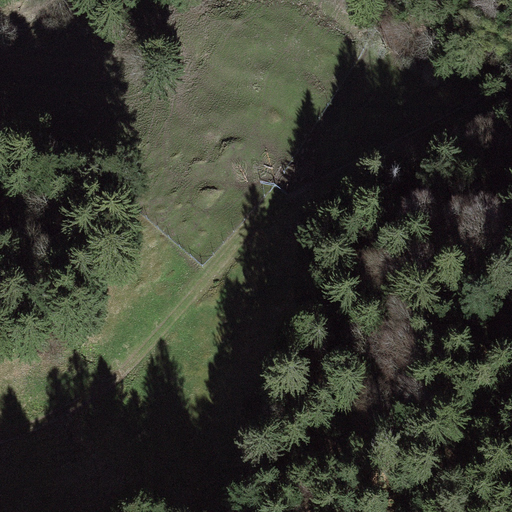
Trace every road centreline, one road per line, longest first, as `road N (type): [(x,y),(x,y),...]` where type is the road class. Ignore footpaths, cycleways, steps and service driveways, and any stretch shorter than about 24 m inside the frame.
road 1 (track): [(0,439),(57,415),(126,367),(246,225),(364,64),(384,0)]
road 2 (track): [(462,511),(457,470),(475,425),(511,382)]
